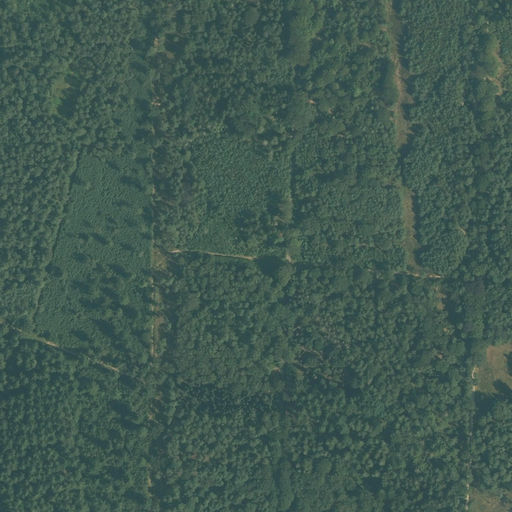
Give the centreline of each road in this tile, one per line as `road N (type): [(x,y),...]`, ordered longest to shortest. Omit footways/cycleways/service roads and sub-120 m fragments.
road 1 (unclassified): [(302,0),(277,511)]
road 2 (track): [(149,511),(156,0)]
road 3 (track): [(10,353),(26,333),(120,0)]
road 4 (track): [(155,251),(474,281)]
road 5 (track): [(282,391),(152,381),(10,327)]
road 6 (track): [(486,0),(474,281)]
road 7 (track): [(474,330),(391,454),(370,511)]
road 8 (track): [(465,511),(474,330)]
